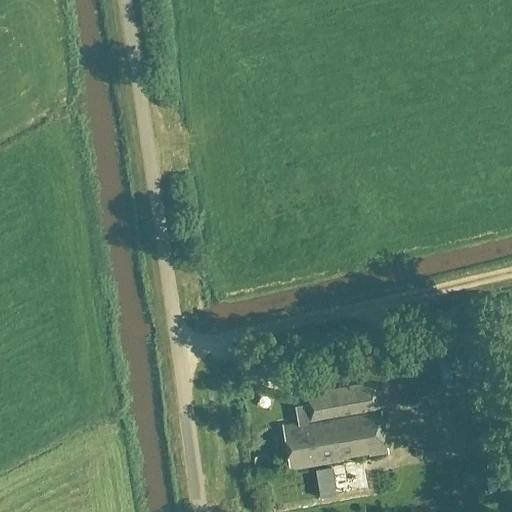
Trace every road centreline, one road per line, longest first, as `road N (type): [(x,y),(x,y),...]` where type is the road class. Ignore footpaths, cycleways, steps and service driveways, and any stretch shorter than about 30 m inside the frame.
road 1 (unclassified): [(200,511),(120,0)]
road 2 (track): [(511,266),(175,345)]
